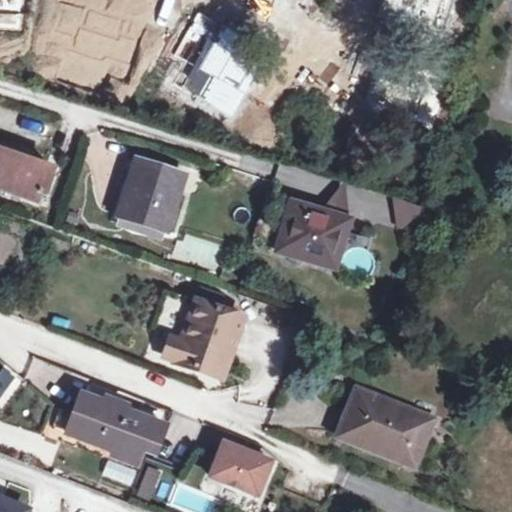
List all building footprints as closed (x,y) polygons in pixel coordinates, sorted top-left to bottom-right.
[(0,190),(39,204),(42,193),(46,195),(55,171),(35,164),(34,167),(10,159),(14,148),(0,143),(0,190)] [(164,230),(167,231),(169,224),(175,208),(185,177),(139,162),(121,216),(164,230)] [(345,183),(322,213),(351,223),(345,183)] [(406,202),(378,193),(385,220),(399,224),(406,202)] [(280,246),(310,255),(309,260),(337,269),(351,223),(322,213),(293,205),(280,246)] [(182,210),(175,208),(169,224),(176,227),(182,210)] [(164,230),(121,216),(119,223),(161,237),(164,230)] [(247,321),(201,302),(185,339),(176,335),(166,358),(203,373),(207,364),(225,372),(247,321)] [(0,400),(18,374),(2,363),(0,365),(0,400)] [(225,372),(207,364),(203,373),(222,381),(225,372)] [(415,468),(434,420),(411,411),(409,416),(356,394),(339,437),(415,468)] [(85,395),(77,412),(92,418),(84,438),(103,447),(108,448),(113,447),(117,445),(125,448),(121,457),(141,466),(149,444),(159,448),(166,427),(127,412),(130,407),(108,398),(106,403),(85,395)] [(77,412),(60,406),(52,426),(84,438),(92,418),(77,412)] [(225,444),(212,477),(259,496),(272,463),(225,444)] [(133,497),(165,509),(180,471),(148,459),(133,497)] [(0,511),(28,511),(29,511),(0,499),(0,511)]
